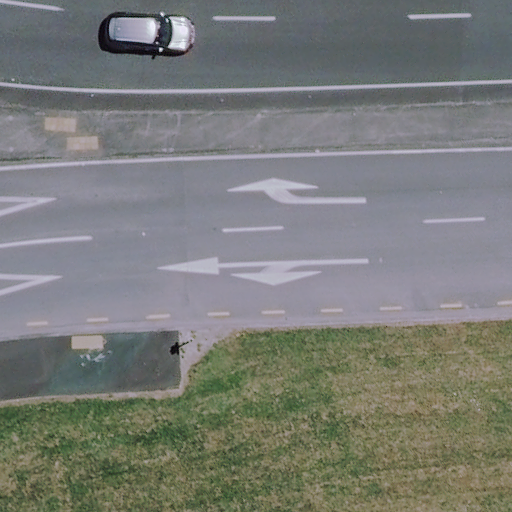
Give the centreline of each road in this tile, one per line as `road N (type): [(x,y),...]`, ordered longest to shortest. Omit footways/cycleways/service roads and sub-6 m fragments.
road 1 (tertiary): [(511,209),(77,238),(0,257)]
road 2 (tertiary): [(0,1),(64,12),(511,23)]
